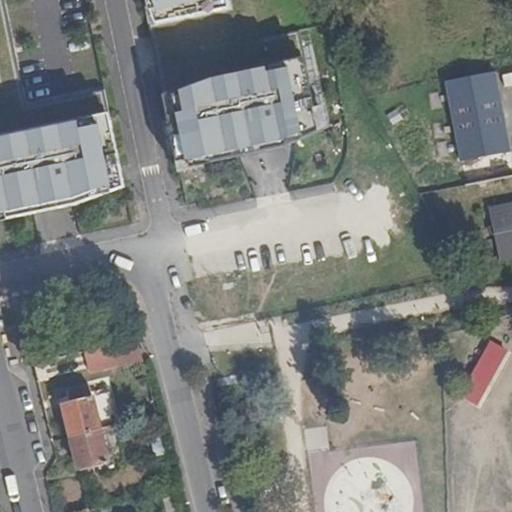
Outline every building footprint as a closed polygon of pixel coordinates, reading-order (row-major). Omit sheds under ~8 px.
[(154,0),(159,18),(232,9),(231,0),(154,0)] [(235,80),(172,93),(183,183),(324,157),(305,76),(286,80),(284,68),(235,80)] [(508,150),(493,72),(440,81),(454,160),(508,150)] [(119,119),(0,141),(0,231),(35,224),(137,198),(119,119)] [(465,182),(511,172),(511,162),(510,151),(461,161),(465,182)] [(496,260),(511,256),(511,203),(485,209),(496,260)] [(139,338),(114,344),(119,363),(144,357),(139,338)] [(503,350),(486,341),(457,395),(475,404),(503,350)] [(66,405),(74,436),(104,429),(102,424),(97,402),(95,397),(82,400),(74,402),(66,405)] [(97,402),(102,424),(121,419),(115,397),(97,402)] [(104,429),(74,436),(83,470),(90,469),(97,467),(112,463),(104,429)]
